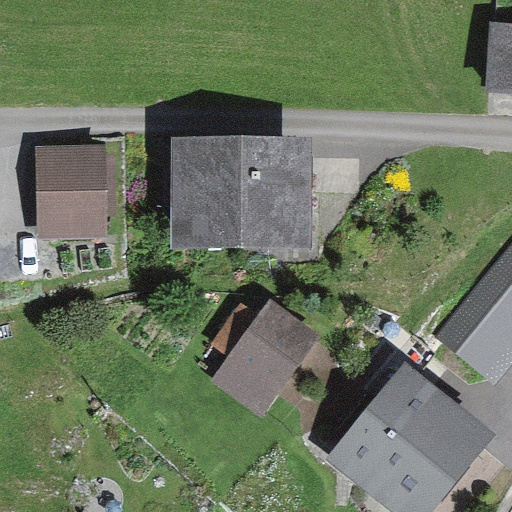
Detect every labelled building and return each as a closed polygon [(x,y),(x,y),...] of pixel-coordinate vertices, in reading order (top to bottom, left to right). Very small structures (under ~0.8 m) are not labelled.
[(511,94),(511,29),(493,29),(491,93),(511,94)] [(184,246),(298,247),(299,160),(185,158),(184,246)] [(97,161),(46,161),(46,232),(98,232),(97,161)] [(511,282),(481,335),(511,354),(511,282)] [(318,339),(269,303),(211,382),(261,418),(318,339)] [(331,460),(397,511),(434,511),(493,438),(403,368),(331,460)]
